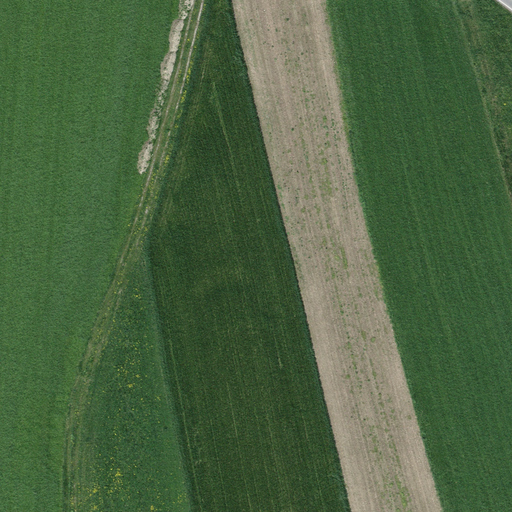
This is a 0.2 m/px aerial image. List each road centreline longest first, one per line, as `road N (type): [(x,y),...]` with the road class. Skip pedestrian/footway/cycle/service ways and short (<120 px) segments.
road 1 (track): [(73,511),(70,443),(85,371),(129,255),(199,0)]
road 2 (track): [(461,0),(511,190)]
